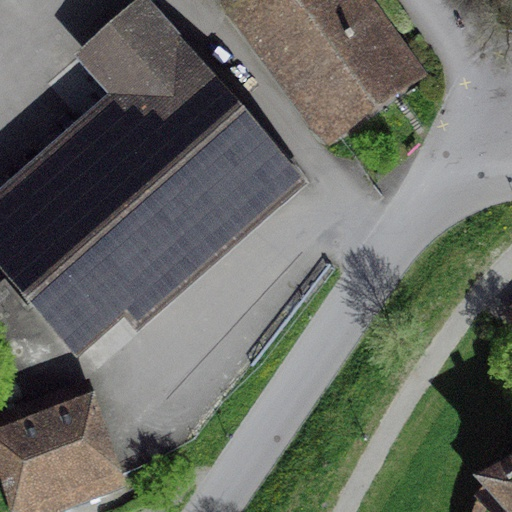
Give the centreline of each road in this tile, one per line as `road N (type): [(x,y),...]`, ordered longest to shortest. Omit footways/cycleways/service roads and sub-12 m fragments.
road 1 (residential): [(220,511),(504,99)]
road 2 (residential): [(420,0),(504,99)]
